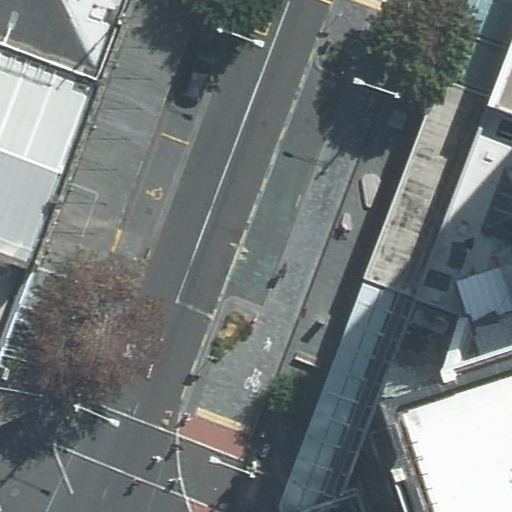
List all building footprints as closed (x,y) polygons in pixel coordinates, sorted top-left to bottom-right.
[(130,0),(0,0),(0,232),(41,248),(130,0)] [(0,420),(50,397),(61,386),(203,0),(130,0),(41,248),(0,362),(0,420)] [(511,52),(498,94),(511,99),(511,52)] [(463,511),(408,331),(511,299),(511,99),(498,94),(354,466),(364,511),(463,511)] [(0,362),(41,248),(0,232),(0,362)] [(511,511),(511,299),(408,331),(463,511),(511,511)]
